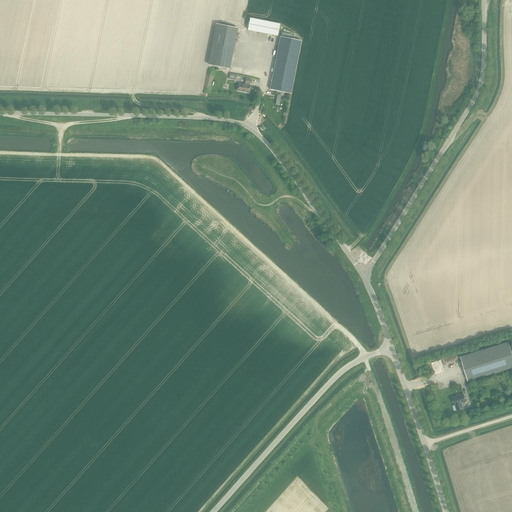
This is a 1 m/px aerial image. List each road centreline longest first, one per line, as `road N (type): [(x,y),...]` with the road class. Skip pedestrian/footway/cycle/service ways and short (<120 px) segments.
road 1 (unclassified): [(363,277),(271,149),(240,123),(0,112)]
road 2 (unclassified): [(363,277),(473,96),(483,0)]
road 3 (unclassified): [(214,511),(339,373),(391,348)]
road 4 (unclassified): [(445,511),(391,348)]
road 5 (track): [(204,167),(234,179),(257,204),(290,196),(316,210)]
